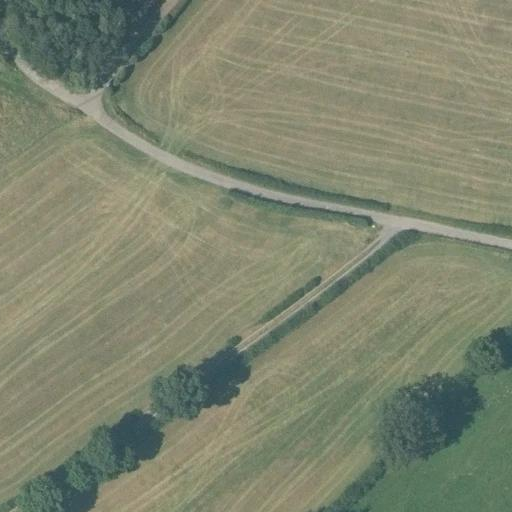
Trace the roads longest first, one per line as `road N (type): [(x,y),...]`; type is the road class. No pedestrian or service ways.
road 1 (track): [(511,242),(299,200),(133,147),(14,67),(0,49)]
road 2 (track): [(403,221),(22,511)]
